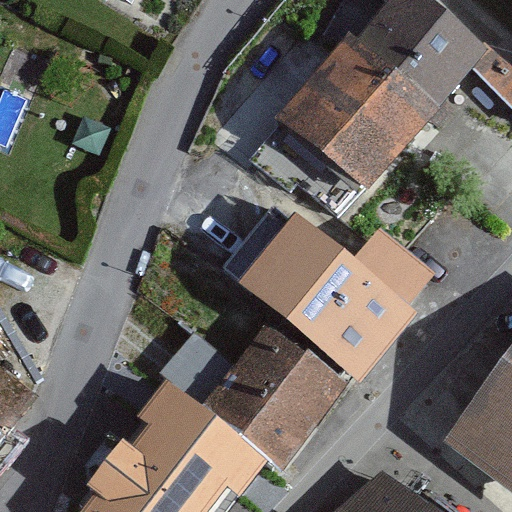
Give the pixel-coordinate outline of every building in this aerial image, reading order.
[(511,69),(429,0),(389,0),(358,36),(441,107),(473,68),(511,110),(511,69)] [(511,0),(502,0),(511,9),(511,0)] [(358,36),(255,156),(337,226),(441,107),(358,36)] [(336,256),(271,206),(222,268),(284,319),(336,256)] [(436,273),(378,228),(359,252),(348,265),(404,311),(421,291),(436,273)] [(348,265),(336,256),(284,319),(360,381),(411,317),(404,311),(348,265)] [(347,388),(264,323),(232,364),(200,405),(216,416),(268,457),(284,469),(347,388)] [(232,364),(193,333),(169,363),(161,374),(167,379),(200,405),(232,364)] [(511,346),(442,436),(511,489),(511,346)] [(0,371),(0,430),(29,397),(0,371)] [(167,379),(153,397),(138,416),(151,426),(135,447),(125,439),(88,486),(97,493),(81,511),(140,511),(216,416),(200,405),(167,379)] [(268,457),(216,416),(140,511),(224,511),(251,479),(268,457)] [(434,511),(382,474),(335,511),(434,511)]
